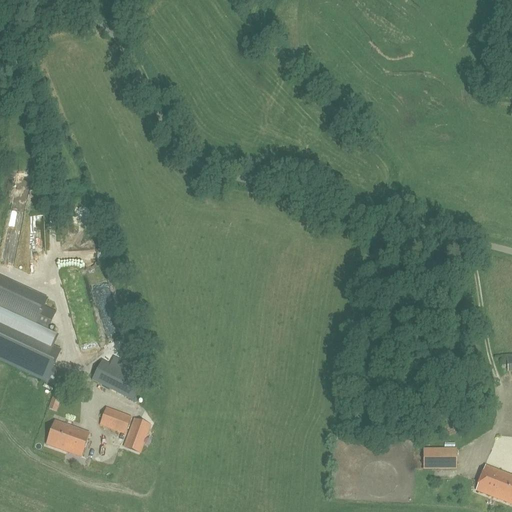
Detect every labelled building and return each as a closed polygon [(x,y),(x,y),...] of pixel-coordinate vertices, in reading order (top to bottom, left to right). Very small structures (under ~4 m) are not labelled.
[(56,313),(45,307),(48,299),(0,276),(0,311),(47,333),(56,313)] [(0,311),(0,321),(55,347),(59,338),(47,333),(0,311)] [(54,366),(61,350),(55,347),(0,321),(0,358),(47,380),(60,387),(67,373),(54,366)] [(143,381),(102,361),(92,381),(133,402),(143,381)] [(63,392),(56,389),(53,398),(60,401),(63,392)] [(106,409),(100,425),(126,435),(132,419),(106,409)] [(151,426),(134,419),(124,447),(141,454),(151,426)] [(90,434),(55,421),(46,445),(82,458),(90,434)] [(423,470),(433,470),(457,470),(457,449),(423,449),(423,470)] [(476,491),(511,504),(511,476),(485,466),(476,491)]
